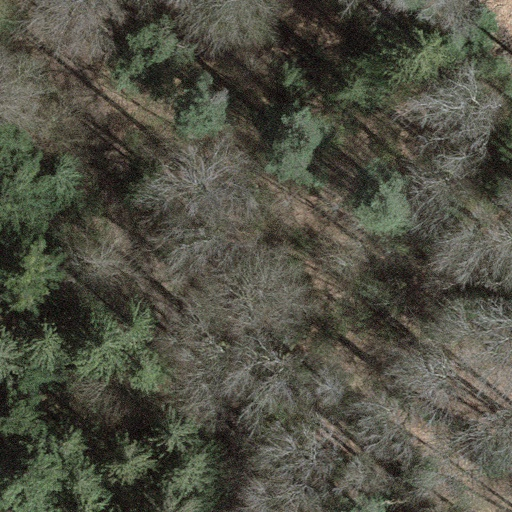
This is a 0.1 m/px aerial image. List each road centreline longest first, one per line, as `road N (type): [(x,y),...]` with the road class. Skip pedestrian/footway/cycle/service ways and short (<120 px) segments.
road 1 (track): [(103,142),(259,511)]
road 2 (track): [(37,0),(103,142)]
